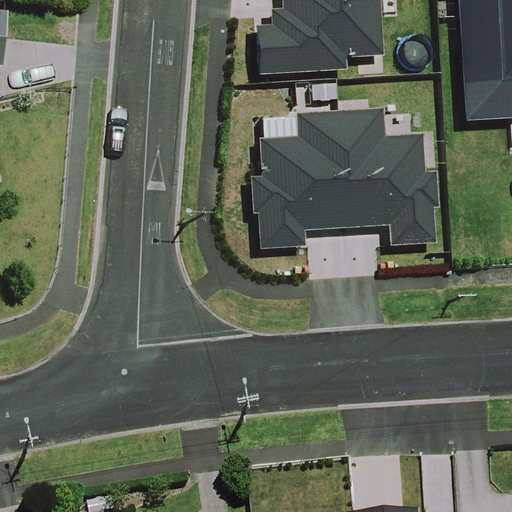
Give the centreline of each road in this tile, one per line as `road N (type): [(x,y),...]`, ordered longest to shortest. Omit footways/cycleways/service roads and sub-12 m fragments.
road 1 (residential): [(144,386),(137,346),(159,0)]
road 2 (residential): [(144,386),(511,360)]
road 3 (residential): [(0,419),(144,386)]
